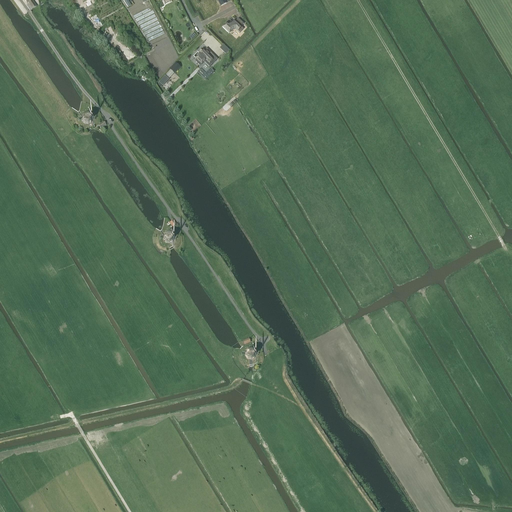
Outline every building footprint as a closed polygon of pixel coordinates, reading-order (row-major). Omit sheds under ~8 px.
[(26,6),(30,11),(36,7),(31,0),(24,0),(27,3),(28,3),(29,4),(26,6)] [(241,22),(238,19),(235,22),(234,21),(233,22),(232,23),(231,23),(231,24),(230,24),(229,24),(228,24),(226,22),(227,23),(223,27),(228,32),(229,31),(230,30),(232,29),(234,29),(240,33),(244,29),(241,27),(244,24),(241,22)] [(223,45),(220,48),(226,54),(229,51),(223,45)] [(204,49),(200,53),(200,54),(196,58),(197,59),(195,61),(199,66),(204,61),(204,60),(205,59),(212,65),(218,60),(207,49),(205,51),(204,49)] [(174,64),(169,69),(174,74),(179,69),(174,64)] [(160,81),(159,82),(162,85),(163,86),(169,80),(165,76),(160,81)] [(92,120),(92,116),(89,113),(85,112),(82,115),(82,119),(84,123),(89,123),(92,120)] [(174,240),(174,236),(172,233),(167,232),(164,235),(164,239),(167,243),(171,243),(174,240)] [(255,357),(255,352),(252,349),(248,349),(245,352),(245,356),(248,359),(252,359),(255,357)]
